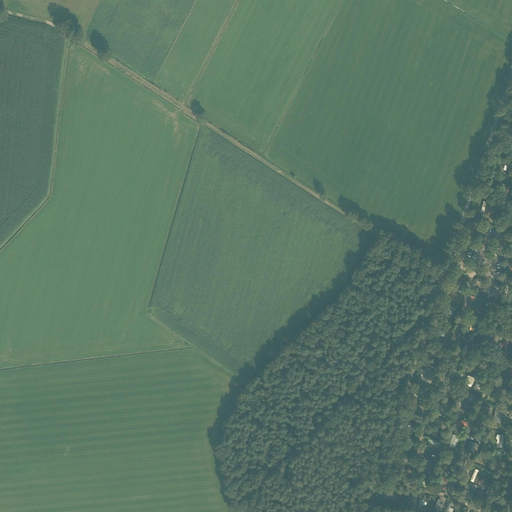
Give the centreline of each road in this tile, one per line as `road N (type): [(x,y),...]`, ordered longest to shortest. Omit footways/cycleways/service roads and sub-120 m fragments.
road 1 (track): [(0,11),(50,24),(446,271)]
road 2 (unclassified): [(366,511),(511,74)]
